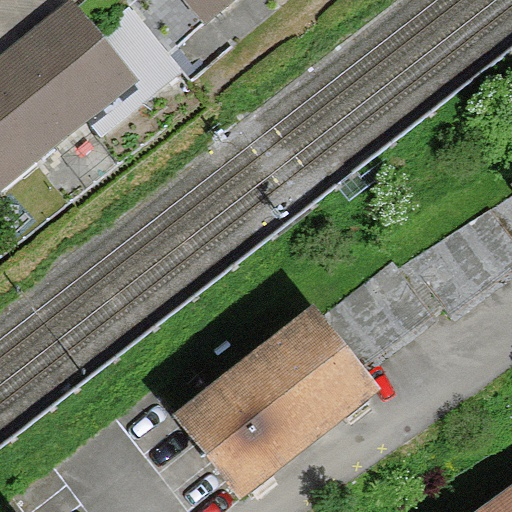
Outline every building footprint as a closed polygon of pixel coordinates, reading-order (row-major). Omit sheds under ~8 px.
[(150,0),(183,38),(226,0),(150,0)] [(0,183),(117,90),(55,13),(0,55),(0,183)] [(511,176),(487,195),(511,228),(511,176)] [(404,264),(450,323),(511,274),(511,233),(486,200),(404,264)] [(213,511),(351,409),(290,328),(148,435),(206,511),(213,511)] [(511,511),(511,483),(472,511),(511,511)]
